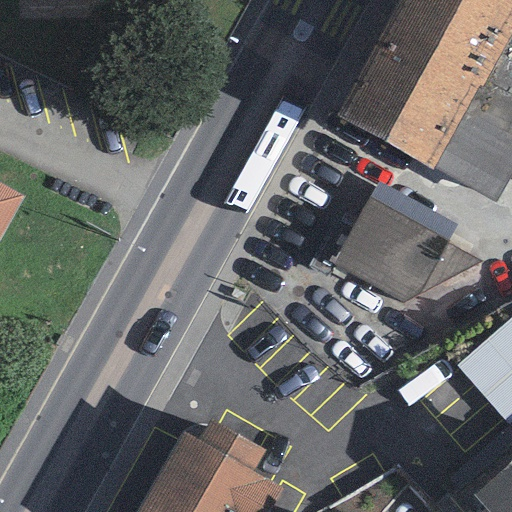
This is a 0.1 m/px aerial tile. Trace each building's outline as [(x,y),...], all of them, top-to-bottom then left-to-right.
[(511,0),(400,0),(335,120),(492,210),(511,174),(511,0)] [(0,232),(18,200),(0,190),(0,232)] [(482,264),(370,197),(333,267),(404,306),(482,264)] [(511,324),(456,366),(508,435),(511,431),(511,324)] [(181,434),(138,511),(270,511),(281,492),(253,477),(265,454),(210,425),(199,444),(181,434)] [(511,511),(511,467),(476,501),(486,511),(511,511)]
